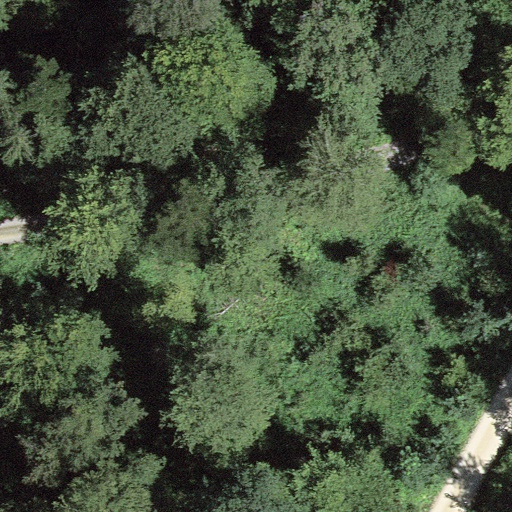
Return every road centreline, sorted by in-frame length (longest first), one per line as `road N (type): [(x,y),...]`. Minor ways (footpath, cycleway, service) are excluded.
road 1 (track): [(511,118),(108,219),(0,232)]
road 2 (track): [(511,398),(449,511)]
